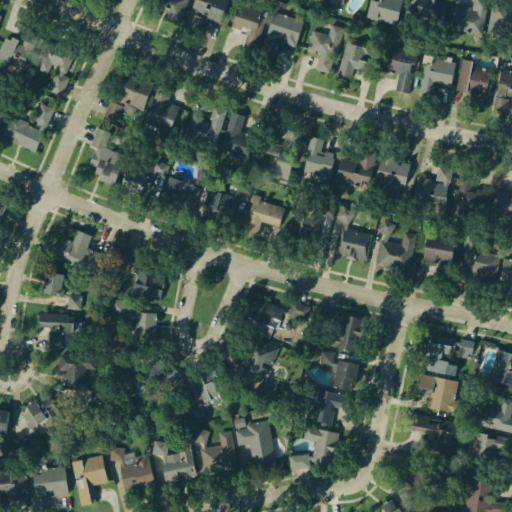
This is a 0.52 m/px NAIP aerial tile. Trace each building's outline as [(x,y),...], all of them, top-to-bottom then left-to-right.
[(184,0),(179,15),(148,3),(149,0),(184,0)] [(222,25),(231,0),(191,0),(187,12),(222,25)] [(369,0),(402,0),(396,24),(365,16),(369,0)] [(419,0),(436,0),(436,2),(450,7),(444,26),(414,17),(419,0)] [(481,34),(487,0),(472,0),(471,6),(455,3),(449,33),(461,36),(462,31),(481,34)] [(239,1),(230,26),(248,32),(243,45),(254,49),(265,18),(259,16),(262,9),(239,1)] [(511,31),(511,6),(494,2),(488,26),(511,31)] [(295,47),(303,20),(273,11),(265,37),(295,47)] [(328,73),(313,69),(318,51),(316,51),(315,54),(306,51),(307,45),(310,46),(314,31),(328,34),(331,25),(343,29),(328,73)] [(25,26),(10,57),(42,73),(56,38),(25,26)] [(350,79),(335,75),(346,35),(371,42),(365,62),(358,60),(355,60),(350,79)] [(63,98),(79,59),(52,47),(46,63),(58,68),(48,92),(63,98)] [(409,92),(394,88),(398,72),(386,69),(391,47),(418,53),(409,92)] [(450,86),(455,62),(431,58),(427,82),(450,86)] [(482,109),(490,69),(472,66),(473,60),(462,58),(456,89),(469,92),(467,106),(482,109)] [(152,81),(134,130),(103,118),(121,69),(152,81)] [(511,99),(511,70),(501,69),(494,110),(507,112),(509,99),(511,99)] [(178,107),(169,136),(142,127),(156,86),(172,91),(167,104),(178,107)] [(3,138),(38,153),(57,109),(43,103),(34,124),(13,115),(3,138)] [(0,127),(8,110),(0,106),(0,127)] [(245,115),(239,132),(253,137),(245,162),(217,152),(231,110),(245,115)] [(212,155),(224,115),(211,111),(209,117),(191,112),(181,145),(212,155)] [(285,127),(281,141),(287,142),(286,147),(267,142),(265,152),(277,155),(271,177),(292,182),(306,132),(285,127)] [(109,133),(103,150),(101,149),(99,153),(124,162),(114,187),(95,179),(96,175),(92,173),(95,165),(89,163),(95,147),(90,145),(96,128),(109,133)] [(335,154),(331,177),(302,171),(310,133),(324,136),(321,151),(335,154)] [(376,153),(369,181),(361,180),(360,186),(336,181),(341,157),(356,161),(358,149),(376,153)] [(410,162),(405,189),(373,182),(379,156),(410,162)] [(169,163),(164,177),(155,174),(151,176),(147,188),(140,186),(138,191),(121,185),(126,169),(145,176),(151,171),(155,159),(169,163)] [(453,167),(445,207),(412,201),(416,176),(435,179),(437,164),(453,167)] [(186,203),(192,183),(169,176),(162,196),(186,203)] [(485,188),(476,186),(475,191),(471,191),(473,179),(455,176),(450,207),(480,212),(485,188)] [(209,189),(203,212),(231,220),(238,198),(236,196),(240,192),(249,194),(254,179),(240,178),(236,187),(229,194),(209,189)] [(252,194),(242,230),(260,235),(262,224),(283,229),(288,208),(258,200),(259,196),(252,194)] [(511,195),(497,194),(495,216),(511,217),(511,195)] [(0,196),(0,230),(12,201),(0,196)] [(294,201),(287,236),(322,243),(329,208),(294,201)] [(335,206),(320,202),(318,214),(333,217),(335,206)] [(344,205),(336,216),(343,221),(336,252),(365,258),(371,233),(355,229),(357,224),(349,222),(355,213),(344,205)] [(383,215),(375,229),(385,235),(382,240),(376,264),(407,271),(415,235),(405,233),(403,244),(387,240),(396,223),(383,215)] [(83,233),(78,246),(71,244),(66,258),(92,267),(98,252),(92,250),(96,238),(83,233)] [(451,264),(456,238),(428,233),(423,258),(451,264)] [(469,237),(461,268),(496,277),(501,255),(476,249),(479,239),(469,237)] [(123,246),(119,261),(129,263),(136,270),(134,281),(131,280),(127,297),(164,305),(173,264),(142,257),(143,251),(123,246)] [(511,258),(511,279),(509,289),(496,286),(503,256),(511,258)] [(63,276),(42,274),(42,298),(70,299),(70,311),(86,312),(86,299),(74,296),(62,289),(63,276)] [(309,306),(305,320),(286,317),(287,313),(282,313),(272,337),(241,326),(256,296),(282,307),(282,310),(288,310),(292,300),(309,306)] [(110,298),(124,298),(124,310),(156,312),(154,339),(131,338),(131,333),(120,332),(120,321),(134,322),(134,318),(127,318),(128,313),(109,312),(110,298)] [(37,326),(58,328),(57,333),(49,333),(47,345),(59,346),(60,343),(70,344),(73,315),(38,312),(37,326)] [(342,312),(362,317),(354,351),(323,344),(326,332),(336,334),(342,312)] [(476,339),(472,354),(457,350),(454,361),(461,362),(457,377),(426,369),(430,353),(426,352),(432,328),(476,339)] [(272,364),(280,346),(257,336),(243,368),(260,375),(263,377),(262,381),(252,390),(260,399),(269,389),(264,384),(269,372),(272,364)] [(511,351),(496,347),(487,378),(511,385),(511,351)] [(330,386),(346,388),(347,377),(357,379),(359,363),(334,360),(335,351),(319,349),(317,364),(333,366),(330,386)] [(58,352),(57,370),(65,371),(64,386),(88,388),(88,379),(84,379),(85,367),(95,368),(96,355),(58,352)] [(182,374),(158,402),(146,392),(141,398),(124,384),(117,371),(127,366),(138,376),(158,353),(182,374)] [(190,418),(205,415),(202,405),(233,394),(219,359),(208,363),(212,372),(202,376),(200,375),(191,378),(200,400),(187,405),(190,418)] [(459,378),(419,372),(417,385),(430,388),(427,407),(453,411),(459,378)] [(331,425),(335,406),(344,408),(347,393),(312,386),(306,416),(318,419),(318,423),(331,425)] [(65,419),(50,428),(43,416),(30,424),(40,441),(23,451),(16,440),(31,431),(22,416),(28,412),(23,404),(33,398),(37,404),(40,402),(37,396),(47,390),(65,419)] [(511,417),(511,430),(475,423),(482,390),(511,397),(511,412),(511,417)] [(9,412),(0,410),(0,433),(7,434),(9,412)] [(410,410),(406,430),(432,434),(429,452),(453,455),(459,419),(410,410)] [(233,418),(237,444),(250,442),(253,462),(275,458),(269,418),(245,421),(244,416),(233,418)] [(195,426),(192,439),(202,442),(202,447),(198,448),(203,472),(237,468),(230,430),(217,431),(220,444),(205,446),(205,442),(208,430),(195,426)] [(338,433),(332,462),(309,462),(309,466),(288,469),(287,455),(312,452),(314,441),(303,439),(305,426),(338,433)] [(511,437),(474,431),(469,461),(511,468),(511,437)] [(152,439),(151,452),(162,455),(163,461),(160,461),(164,482),(195,475),(189,444),(176,447),(178,451),(165,454),(167,442),(152,439)] [(109,446),(109,460),(121,460),(125,493),(155,487),(145,452),(124,456),(125,446),(109,446)] [(83,504),(95,502),(91,484),(108,480),(101,453),(72,460),(83,504)] [(452,473),(431,510),(390,486),(405,459),(431,474),(437,464),(452,473)] [(66,463),(69,494),(46,496),(47,511),(32,511),(29,465),(66,463)] [(0,472),(24,476),(25,491),(0,493),(0,472)] [(468,479),(465,511),(475,511),(506,511),(508,502),(492,500),(494,482),(468,479)] [(371,511),(388,498),(399,511),(411,511),(415,510),(416,511),(371,511)]
